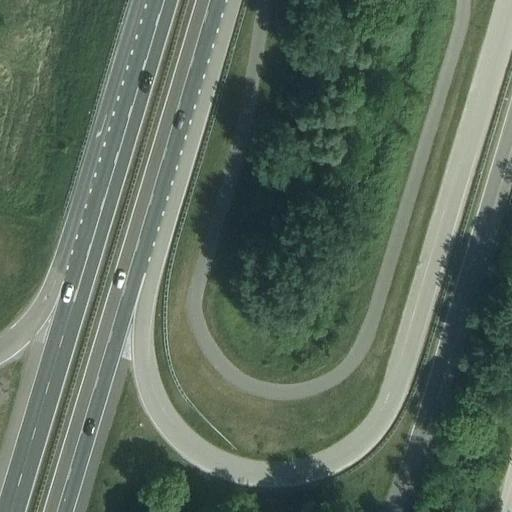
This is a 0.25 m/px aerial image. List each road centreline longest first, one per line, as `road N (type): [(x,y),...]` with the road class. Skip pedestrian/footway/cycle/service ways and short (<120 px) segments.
road 1 (motorway): [(511,5),(400,385),(352,456),(280,479),(246,477),(181,444),(157,416),(138,362),(139,240)]
road 2 (motorway): [(386,511),(423,417),(511,119)]
road 3 (motorway): [(161,0),(77,281)]
road 4 (motorway): [(57,511),(139,240)]
road 5 (motorway): [(139,240),(210,0)]
road 6 (motorway): [(77,281),(8,511)]
